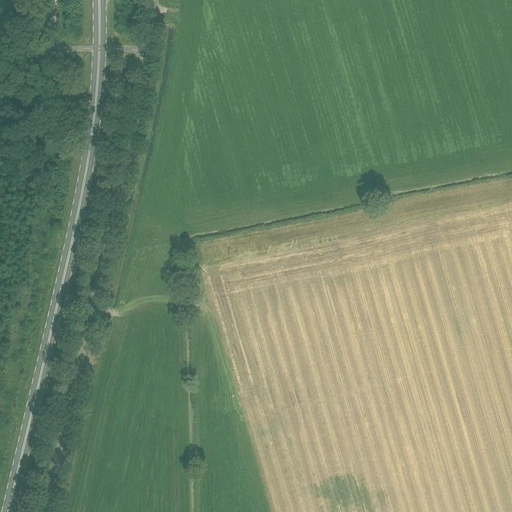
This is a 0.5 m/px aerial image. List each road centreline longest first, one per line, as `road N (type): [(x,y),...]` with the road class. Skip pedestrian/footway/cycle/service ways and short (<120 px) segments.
road 1 (primary): [(8,511),(77,218),(99,49)]
road 2 (unclassified): [(43,511),(146,51)]
